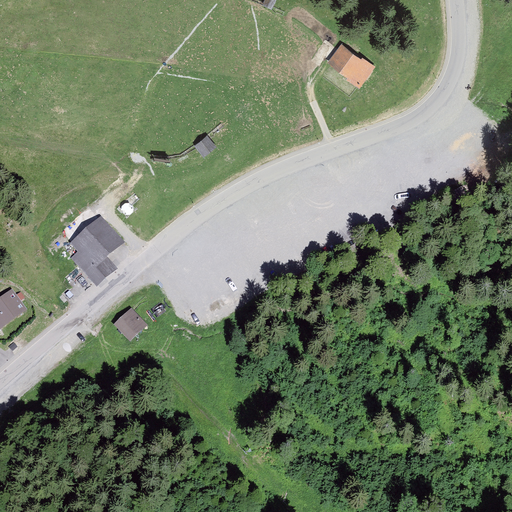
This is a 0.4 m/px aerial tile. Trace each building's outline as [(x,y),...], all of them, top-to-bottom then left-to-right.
[(345,47),(332,66),(360,86),(373,67),(345,47)] [(204,153),(212,147),(208,140),(199,146),(204,153)] [(82,255),(75,261),(98,284),(110,273),(101,263),(121,245),(101,224),(75,248),(82,255)] [(23,297),(20,293),(14,298),(17,302),(23,297)] [(0,301),(0,328),(24,311),(11,294),(0,301)] [(60,298),(65,304),(68,301),(63,296),(60,298)] [(129,340),(144,327),(132,314),(118,327),(129,340)]
